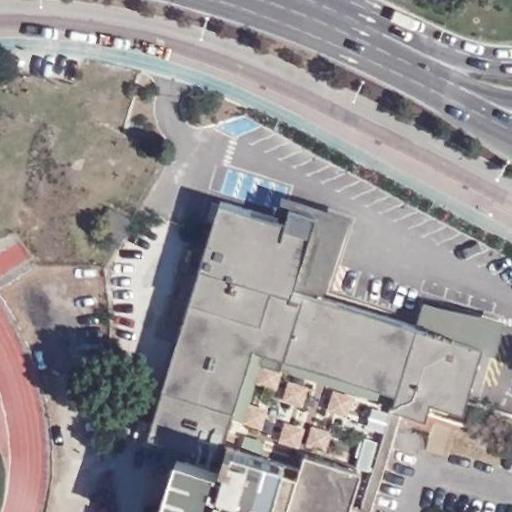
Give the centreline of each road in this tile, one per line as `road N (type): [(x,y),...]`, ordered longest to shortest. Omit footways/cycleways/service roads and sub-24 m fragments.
road 1 (residential): [(511,199),(428,150),(202,43),(78,11),(0,7)]
road 2 (primary): [(278,0),(416,64)]
